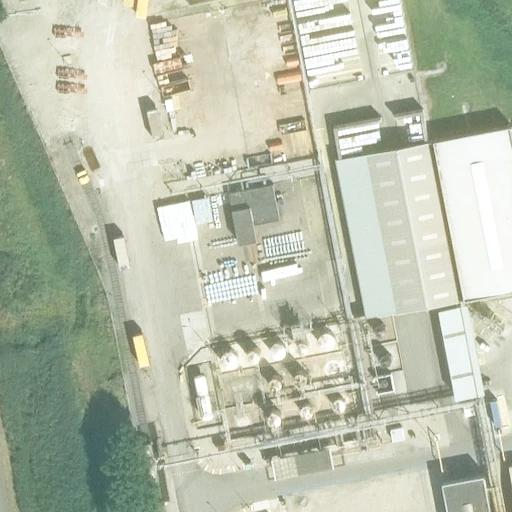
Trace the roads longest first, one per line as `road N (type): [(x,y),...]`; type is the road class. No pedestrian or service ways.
road 1 (unknown): [(197,503),(511,441)]
road 2 (unknown): [(159,329),(122,143),(119,45)]
road 3 (unknown): [(197,503),(159,329)]
road 4 (unknown): [(159,329),(307,303)]
